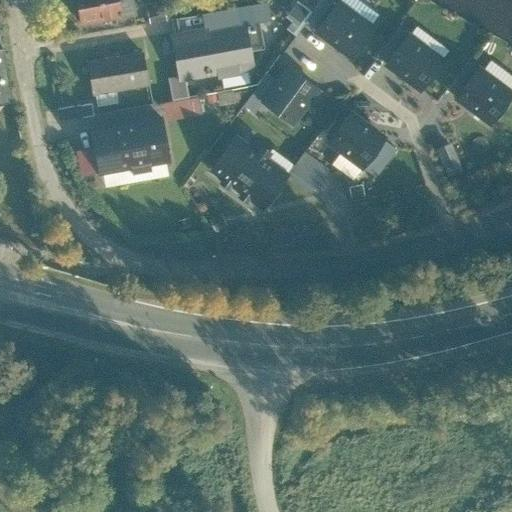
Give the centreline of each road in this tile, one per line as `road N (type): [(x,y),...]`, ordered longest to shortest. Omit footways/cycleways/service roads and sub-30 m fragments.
road 1 (residential): [(8,0),(44,173),(76,228),(114,257),(204,272),(341,263),(425,246),(511,213)]
road 2 (primary): [(256,348),(359,347),(511,311)]
road 3 (primary): [(73,310),(256,348)]
road 4 (unclassified): [(256,348),(268,511)]
